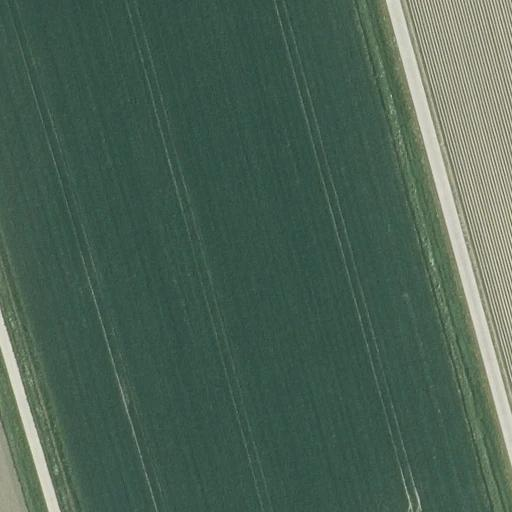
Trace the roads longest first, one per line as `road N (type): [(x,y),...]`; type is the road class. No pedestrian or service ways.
road 1 (track): [(389,0),(511,454)]
road 2 (track): [(0,330),(51,511)]
